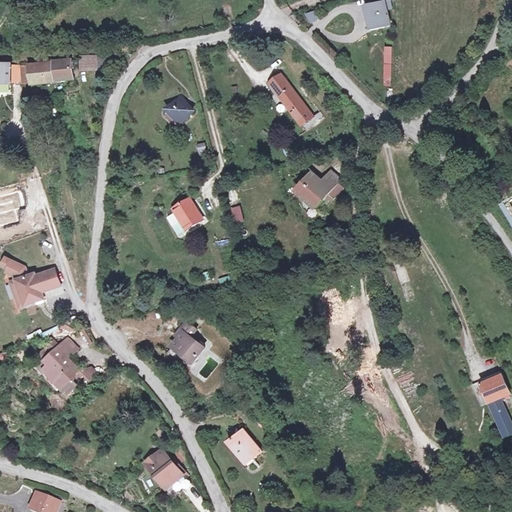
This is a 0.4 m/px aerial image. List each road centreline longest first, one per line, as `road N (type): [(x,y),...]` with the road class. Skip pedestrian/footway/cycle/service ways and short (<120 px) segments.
road 1 (unclassified): [(225,511),(197,445),(155,380),(93,315),(107,126),(119,89),(147,52),(276,16)]
road 2 (residential): [(446,511),(426,442),(371,333),(359,200),(371,109)]
road 3 (unclassified): [(407,127),(443,115),(470,92),(511,4)]
road 4 (unclassified): [(407,127),(511,247)]
road 5 (unclassified): [(276,16),(371,109)]
road 6 (unclassified): [(0,464),(115,511)]
